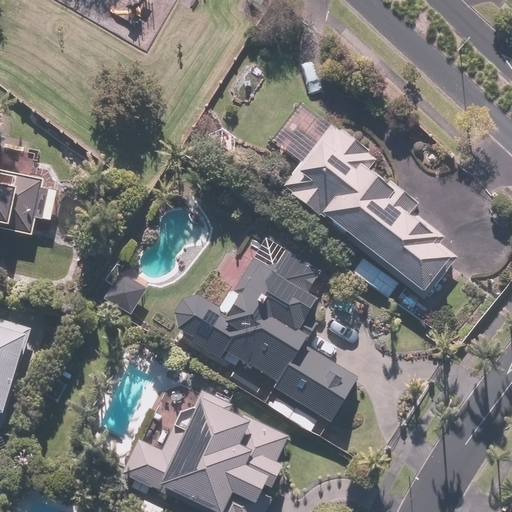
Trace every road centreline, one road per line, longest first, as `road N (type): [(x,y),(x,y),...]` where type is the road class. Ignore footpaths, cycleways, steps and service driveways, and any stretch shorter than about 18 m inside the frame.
road 1 (residential): [(511,132),(370,0)]
road 2 (residential): [(511,378),(428,511)]
